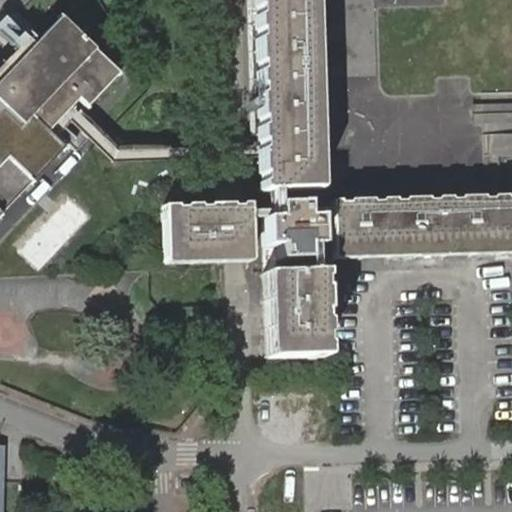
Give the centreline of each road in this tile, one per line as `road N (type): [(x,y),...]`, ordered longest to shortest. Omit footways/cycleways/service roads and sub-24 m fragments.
road 1 (residential): [(223,0),(240,453)]
road 2 (residential): [(240,453),(479,446)]
road 3 (unclassified): [(0,407),(94,447),(155,455)]
